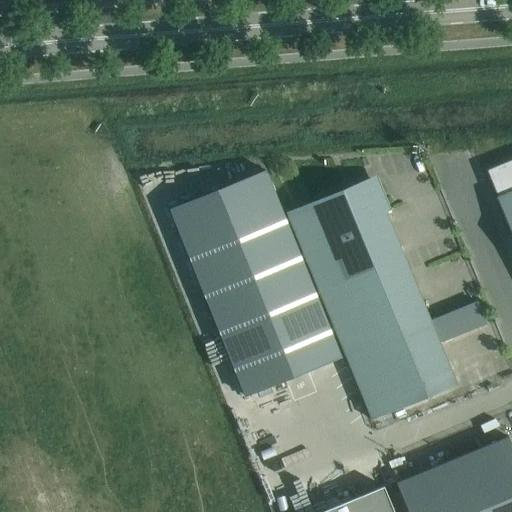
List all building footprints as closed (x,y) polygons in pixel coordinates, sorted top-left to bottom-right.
[(266,169),(169,209),(244,395),(341,356),(266,169)] [(373,181),(289,215),(372,418),(455,384),(373,181)] [(511,190),(496,197),(511,236),(511,190)] [(511,511),(511,451),(506,437),(396,483),(407,511),(511,511)] [(394,511),(384,485),(318,511),(394,511)]
